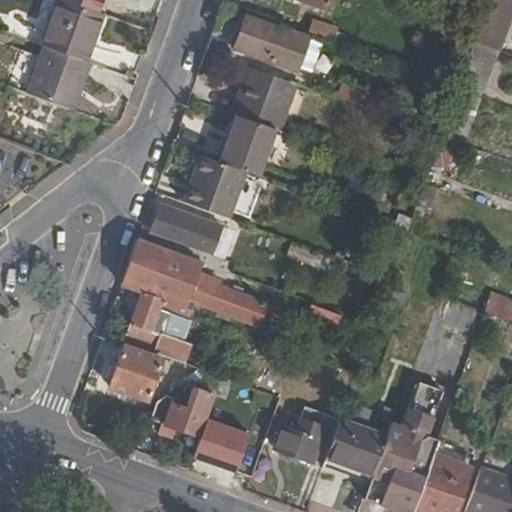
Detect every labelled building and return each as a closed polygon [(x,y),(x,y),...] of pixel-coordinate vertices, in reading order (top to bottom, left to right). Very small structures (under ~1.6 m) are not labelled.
[(90,60),(106,13),(102,11),(72,0),(62,0),(48,44),(90,60)] [(72,0),(102,11),(105,0),(72,0)] [(105,0),(102,11),(106,13),(111,14),(115,0),(105,0)] [(511,0),(493,0),(479,40),(504,49),(511,26),(511,0)] [(313,33),(286,23),(284,28),(250,16),(237,46),(301,70),(315,34),(313,33)] [(313,33),(315,34),(344,44),(349,30),(318,18),(313,33)] [(504,49),(479,40),(463,87),(472,90),(482,94),(487,96),(504,49)] [(84,87),(94,61),(90,60),(48,44),(45,54),(25,47),(12,83),(24,88),(67,103),(72,105),(80,85),(84,87)] [(370,54),(380,57),(382,51),(373,47),(370,54)] [(251,65),(247,63),(241,79),(245,80),(251,65)] [(240,95),(234,112),(240,114),(281,128),(285,130),(301,83),(251,65),(245,80),(250,82),(244,97),(240,95)] [(250,82),(245,80),(240,95),(244,97),(250,82)] [(344,98),(382,112),(387,94),(350,82),(344,98)] [(75,106),(77,107),(84,87),(80,85),(72,105),(75,106)] [(472,90),(463,87),(445,134),(459,139),(469,143),(487,96),(482,94),(472,90)] [(281,128),(240,114),(223,160),(250,170),(264,175),(281,128)] [(459,139),(445,134),(435,162),(449,167),(459,139)] [(223,160),(204,153),(187,200),(233,217),(250,170),(223,160)] [(444,174),(422,184),(435,187),(439,189),(444,174)] [(435,187),(422,184),(414,207),(426,211),(435,187)] [(480,203),(470,200),(460,225),(471,228),(480,203)] [(165,202),(154,232),(215,254),(226,224),(165,202)] [(204,260),(142,237),(127,281),(145,287),(166,295),(189,303),(191,297),(261,322),(279,307),(267,302),(267,300),(223,284),(224,280),(200,273),(204,260)] [(321,267),(326,252),(296,240),(290,255),(321,267)] [(166,295),(145,287),(128,338),(188,360),(193,343),(154,328),(161,307),(166,295)] [(511,296),(487,291),(483,311),(511,317),(511,296)] [(314,324),(321,305),(293,295),(287,313),(314,324)] [(166,356),(127,342),(112,382),(151,396),(166,356)] [(386,435),(369,481),(388,488),(416,498),(432,452),(442,424),(431,419),(446,375),(422,366),(406,411),(395,408),(386,435)] [(163,399),(149,417),(199,434),(215,393),(193,385),(185,405),(173,401),(179,385),(163,399)] [(274,446),(322,464),(338,417),(305,405),(295,431),(281,426),(274,446)] [(338,417),(322,464),(369,481),(386,435),(338,417)] [(432,452),(416,498),(411,511),(452,511),(469,465),(432,452)] [(511,511),(511,480),(480,468),(464,510),(469,511),(511,511)] [(416,498),(388,488),(381,509),(388,511),(410,511),(411,511),(416,498)]
